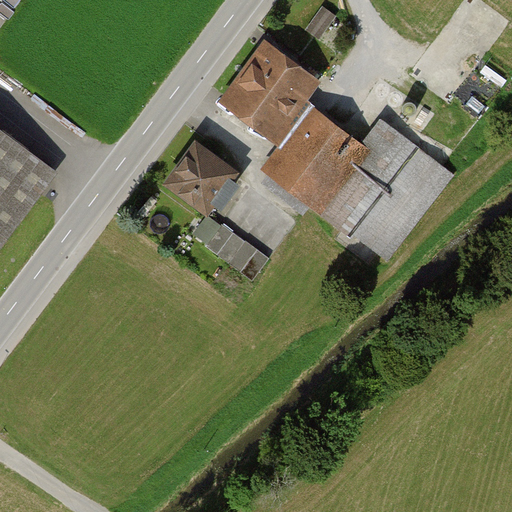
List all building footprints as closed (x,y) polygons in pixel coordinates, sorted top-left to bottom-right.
[(335,17),(324,9),(309,29),(320,37),(335,17)] [(267,51),(231,99),(274,131),(301,96),(310,84),(267,51)] [(365,155),(318,119),(296,147),(277,173),(324,209),(365,155)] [(0,244),(58,167),(0,123),(0,244)] [(416,150),(387,128),(365,155),(324,209),(353,232),(416,150)] [(197,146),(170,184),(207,210),(213,202),(221,208),(237,185),(230,180),(235,173),(197,146)] [(452,177),(416,150),(353,232),(388,259),(452,177)] [(270,258),(224,223),(207,247),(253,281),(270,258)]
